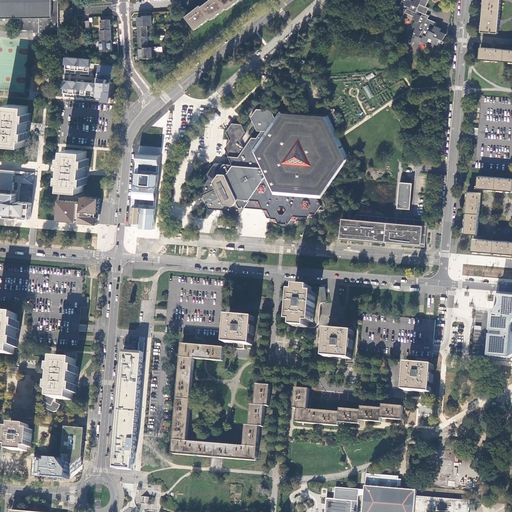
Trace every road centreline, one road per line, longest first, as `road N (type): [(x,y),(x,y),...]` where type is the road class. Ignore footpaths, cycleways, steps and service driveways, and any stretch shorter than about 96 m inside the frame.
road 1 (secondary): [(99,477),(119,255)]
road 2 (residential): [(444,258),(464,37)]
road 3 (secondary): [(289,0),(154,106)]
road 4 (residential): [(277,270),(441,284)]
road 5 (residential): [(119,255),(277,270)]
road 6 (secondary): [(119,255),(129,137),(154,106)]
